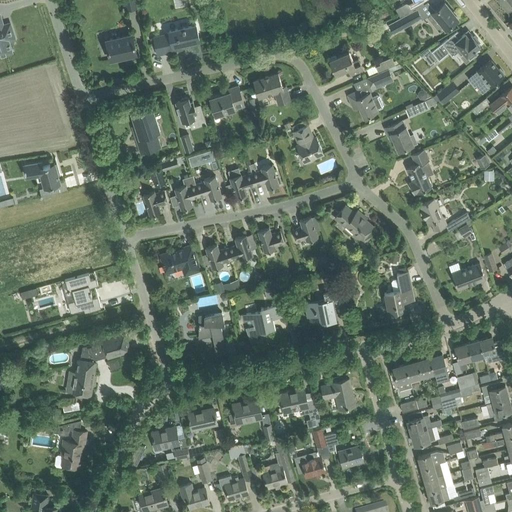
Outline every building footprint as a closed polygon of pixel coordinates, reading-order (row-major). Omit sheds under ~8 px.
[(124,0),(127,10),(138,8),(136,0),(124,0)] [(511,0),(500,0),(508,9),(511,5),(511,0)] [(445,1),(428,16),(434,24),(439,19),(446,28),(458,18),(445,1)] [(411,10),(407,2),(396,8),(400,16),(411,10)] [(417,9),(396,21),(400,29),(421,17),(417,9)] [(0,42),(7,41),(4,29),(5,29),(7,28),(9,27),(10,26),(11,25),(11,23),(11,22),(10,20),(9,18),(8,18),(7,17),(5,17),(4,17),(2,17),(0,17),(0,42)] [(154,37),(156,44),(158,54),(182,48),(181,43),(200,39),(197,25),(169,31),(170,34),(154,37)] [(442,43),(432,51),(439,60),(449,51),(453,56),(453,55),(458,52),(461,55),(464,52),(467,56),(470,59),(478,53),(476,51),(477,50),(476,48),(480,45),(479,42),(480,41),(475,35),(474,36),(471,34),(469,36),(466,32),(459,38),(455,33),(458,31),(457,30),(446,39),(442,43)] [(133,34),(116,38),(107,40),(111,59),(137,53),(133,34)] [(436,58),(429,50),(431,49),(429,46),(419,53),(422,56),(423,55),(430,63),(436,58)] [(349,51),(339,56),(337,56),(336,54),(329,57),(330,60),(336,74),(348,69),(351,75),(363,70),(358,58),(353,61),(349,51)] [(396,65),(392,56),(380,62),(381,64),(376,66),(378,72),(379,72),(396,65)] [(492,59),(468,77),(475,86),(477,84),(483,92),(505,75),(503,73),(504,72),(501,68),(500,68),(492,59)] [(367,77),(370,84),(373,89),(394,80),(390,71),(402,67),(400,63),(396,65),(379,72),(378,72),(367,77)] [(279,104),(281,103),(291,100),(286,85),(283,86),(279,72),(254,80),(259,97),(275,92),(279,104)] [(441,105),(457,92),(449,83),(434,95),(441,105)] [(245,105),(242,95),(239,85),(226,89),(227,92),(210,97),(216,116),(236,110),(235,108),(245,105)] [(369,85),(348,94),(352,105),(358,103),(364,118),(379,111),(378,109),(383,107),(384,105),(380,96),(377,94),(373,96),(371,92),(373,91),(369,85)] [(491,107),(496,112),(507,104),(511,110),(511,109),(511,85),(500,96),(501,98),(491,106),(491,107)] [(433,96),(426,100),(428,106),(438,102),(433,96)] [(182,100),(176,101),(178,106),(177,106),(179,111),(182,121),(195,117),(198,126),(207,124),(201,104),(195,106),(193,100),(191,101),(189,97),(188,98),(187,97),(182,98),(182,100)] [(476,115),(482,110),(491,103),(487,97),(472,109),(476,115)] [(413,105),(405,108),(409,116),(416,113),(413,105)] [(160,131),(155,116),(152,106),(132,112),(138,132),(136,133),(135,131),(135,132),(141,152),(161,146),(156,132),(160,131)] [(501,123),(496,127),(500,132),(505,127),(511,121),(511,115),(501,123)] [(395,123),(386,127),(389,135),(392,134),(399,150),(408,146),(414,144),(418,142),(413,133),(409,134),(406,126),(405,126),(402,120),(395,123)] [(298,145),(301,152),(305,161),(324,153),(317,137),(312,138),(310,133),(311,132),(308,125),(294,131),(299,144),(298,145)] [(495,128),(485,136),(487,139),(489,141),(498,133),(495,128)] [(189,134),(181,136),(186,151),(194,148),(189,134)] [(485,136),(478,142),(480,145),(487,139),(485,136)] [(494,147),(488,152),(491,155),(497,150),(494,147)] [(411,154),(416,164),(407,167),(413,180),(409,182),(414,193),(418,192),(432,186),(422,163),(429,160),(424,148),(411,154)] [(198,153),(189,156),(192,165),(201,163),(198,153)] [(485,154),(476,158),(481,167),(490,163),(485,154)] [(133,157),(128,158),(132,170),(137,169),(133,157)] [(25,169),(25,172),(26,172),(27,176),(41,174),(45,187),(40,188),(42,195),(42,197),(42,198),(52,195),(52,193),(60,191),(58,183),(60,183),(58,173),(60,172),(57,162),(43,166),(42,162),(25,165),(25,169)] [(254,163),(250,164),(252,173),(256,185),(263,183),(266,182),(268,188),(279,184),(276,175),(273,164),(261,168),(262,170),(256,172),(255,169),(256,168),(254,163)] [(161,167),(151,171),(156,186),(166,183),(161,167)] [(484,171),(484,179),(494,180),(494,171),(484,171)] [(242,174),(230,177),(234,188),(237,198),(248,194),(246,188),(249,187),(256,185),(252,173),(243,176),(242,174)] [(177,194),(171,196),(174,206),(180,204),(182,209),(193,205),(191,199),(194,198),(200,196),(196,184),(195,184),(192,175),(184,178),(187,185),(175,188),(177,194)] [(205,181),(196,184),(200,196),(206,194),(206,195),(209,194),(211,199),(222,196),(219,186),(216,175),(205,179),(205,181)] [(155,190),(153,191),(144,194),(150,215),(162,211),(160,205),(163,204),(169,202),(166,193),(165,190),(156,193),(155,190)] [(13,197),(0,200),(0,204),(1,207),(14,203),(13,197)] [(435,197),(429,200),(420,204),(422,208),(421,209),(426,219),(427,218),(429,223),(432,222),(435,229),(448,224),(444,216),(443,217),(435,197)] [(355,234),(365,242),(371,235),(367,232),(373,225),(362,215),(363,214),(358,210),(355,213),(346,205),(335,217),(345,226),(346,224),(356,233),(355,234)] [(467,212),(455,219),(459,225),(471,218),(467,212)] [(318,237),(315,225),(312,216),(300,219),(302,225),(299,226),(293,228),(297,241),(307,238),(307,240),(318,237)] [(468,225),(460,230),(464,237),(472,231),(468,225)] [(285,243),(284,240),(281,230),(275,232),(272,233),(270,227),(258,230),(265,251),(277,247),(276,245),(285,243)] [(234,245),(228,247),(233,260),(242,257),(243,259),(254,255),(251,249),(257,247),(253,233),(247,235),(247,234),(235,238),(237,244),(234,245)] [(511,248),(511,237),(499,246),(504,254),(511,248)] [(217,243),(206,247),(209,257),(213,268),(225,265),(224,263),(233,260),(228,247),(222,249),(222,248),(219,249),(217,243)] [(167,273),(176,270),(184,267),(186,275),(201,270),(193,244),(184,247),(184,249),(170,253),(170,251),(161,254),(167,273)] [(492,252),(484,255),(490,271),(497,268),(492,252)] [(392,253),(390,261),(397,263),(397,261),(399,261),(401,255),(392,253)] [(480,262),(461,269),(452,273),(458,289),(486,278),(480,262)] [(346,267),(341,268),(345,287),(350,286),(346,267)] [(392,281),(393,291),(385,292),(389,313),(405,310),(403,302),(415,299),(409,270),(397,273),(398,278),(393,279),(392,281)] [(90,272),(65,279),(68,290),(68,291),(70,291),(70,290),(73,289),(76,299),(73,300),(70,301),(73,311),(73,312),(84,309),(85,312),(100,308),(100,307),(99,307),(96,296),(92,297),(92,296),(92,295),(91,291),(90,291),(89,287),(98,285),(97,280),(96,278),(94,278),(91,279),(90,272)] [(273,272),(267,274),(269,281),(275,279),(273,272)] [(264,273),(254,275),(256,284),(266,281),(264,273)] [(275,282),(265,285),(268,296),(278,294),(289,292),(287,280),(275,282)] [(223,284),(214,287),(216,293),(225,290),(223,284)] [(36,287),(21,291),(23,298),(38,294),(36,287)] [(345,302),(343,292),(342,288),(324,292),(326,299),(318,301),(318,299),(305,302),(308,317),(309,316),(320,313),(321,323),(336,320),(334,310),(332,305),(345,302)] [(241,314),(244,321),(247,320),(250,327),(248,327),(253,341),(263,339),(262,333),(274,328),(272,318),(285,315),(282,304),(261,308),(262,310),(241,314)] [(200,323),(200,325),(200,335),(213,333),(216,347),(225,345),(221,324),(225,323),(222,312),(204,316),(204,323),(200,323)] [(71,391),(81,392),(91,394),(93,384),(95,384),(96,375),(94,374),(96,361),(95,361),(95,360),(108,356),(108,357),(131,350),(125,333),(103,339),(103,340),(83,346),(81,359),(79,358),(76,381),(73,380),(71,391)] [(480,339),(487,362),(489,361),(499,359),(498,357),(504,355),(505,357),(506,356),(502,339),(494,341),(493,336),(480,339)] [(468,343),(473,359),(475,364),(486,361),(486,362),(487,362),(480,339),(468,343)] [(466,361),(473,359),(468,343),(455,346),(458,356),(462,369),(468,368),(466,361)] [(431,357),(435,373),(442,371),(443,378),(449,376),(443,353),(431,357)] [(435,373),(431,357),(418,360),(423,376),(435,373)] [(406,363),(412,385),(424,382),(423,376),(418,360),(406,363)] [(412,385),(406,363),(394,367),(396,374),(392,375),(394,380),(397,379),(400,390),(412,386),(412,385)] [(489,371),(490,373),(491,379),(497,378),(496,372),(491,373),(490,370),(489,371)] [(457,376),(460,388),(479,383),(476,371),(457,376)] [(482,382),(491,379),(490,373),(480,376),(482,382)] [(322,385),(324,394),(325,397),(337,395),(340,408),(356,405),(350,378),(334,382),(322,385)] [(492,393),(494,401),(509,397),(506,385),(495,388),(494,382),(482,385),(484,395),(492,393)] [(480,389),(479,383),(460,388),(462,393),(472,390),(472,391),(480,389)] [(282,402),(280,402),(281,409),(284,408),(284,411),(299,408),(300,414),(310,412),(311,418),(307,419),(308,426),(322,423),(318,407),(317,408),(309,409),(309,406),(307,398),(306,393),(306,392),(305,388),(304,388),(305,390),(290,393),(290,391),(281,393),(282,402)] [(450,392),(442,394),(443,397),(441,398),(442,401),(452,398),(450,392)] [(431,398),(433,406),(434,405),(434,403),(442,401),(441,398),(443,397),(442,394),(431,398)] [(403,412),(417,408),(417,405),(419,405),(418,402),(417,402),(416,399),(416,396),(412,397),(413,399),(401,403),(403,412)] [(417,405),(417,408),(428,405),(426,396),(416,399),(417,402),(418,402),(419,405),(417,405)] [(434,405),(433,406),(434,408),(442,406),(443,410),(458,406),(455,397),(453,398),(452,398),(442,401),(434,403),(434,405)] [(511,409),(511,408),(509,397),(494,401),(494,402),(486,404),(490,416),(511,409)] [(233,403),(235,412),(229,413),(232,426),(263,419),(259,398),(248,400),(248,402),(234,405),(234,403),(233,403)] [(189,413),(191,423),(192,429),(218,423),(216,417),(214,407),(202,410),(202,411),(190,414),(189,413)] [(410,419),(408,419),(412,432),(433,426),(442,424),(441,419),(431,421),(429,414),(423,415),(421,410),(408,414),(410,419)] [(479,416),(468,419),(470,427),(480,424),(479,416)] [(459,420),(456,420),(459,428),(463,427),(464,428),(465,428),(463,420),(462,420),(462,418),(458,419),(459,420)] [(486,436),(487,441),(511,434),(511,422),(503,425),(505,430),(486,436)] [(271,424),(263,425),(266,438),(263,439),(274,437),(271,424)] [(156,449),(165,447),(180,443),(176,426),(166,428),(166,429),(154,432),(153,431),(152,431),(156,449)] [(436,439),(433,426),(412,432),(415,444),(425,442),(436,439)] [(221,443),(227,441),(224,427),(217,428),(221,443)] [(319,445),(326,443),(322,428),(314,430),(319,445)] [(465,431),(469,446),(473,445),(471,437),(481,434),(479,428),(465,431)] [(55,463),(57,466),(62,466),(63,463),(80,466),(84,444),(85,444),(87,431),(80,430),(75,429),(73,440),(66,439),(64,455),(59,454),(56,455),(55,463)] [(325,433),(328,444),(330,451),(336,449),(335,442),(340,441),(336,429),(325,433)] [(440,444),(453,440),(451,433),(438,437),(440,444)] [(511,434),(487,441),(489,447),(508,442),(509,448),(511,446),(511,434)] [(256,468),(252,469),(255,480),(259,479),(260,481),(266,479),(268,487),(287,482),(285,472),(284,470),(292,467),(288,453),(288,451),(289,451),(286,442),(286,441),(284,436),(275,438),(276,443),(278,451),(276,452),(279,461),(270,464),(256,468)] [(293,439),(286,441),(286,442),(289,451),(296,449),(293,439)] [(448,445),(450,453),(456,451),(458,457),(465,455),(461,441),(448,445)] [(247,446),(249,453),(256,451),(254,443),(247,446)] [(232,456),(239,454),(246,480),(254,477),(244,444),(230,448),(232,456)] [(360,445),(350,447),(339,451),(343,466),(364,460),(360,445)] [(177,458),(190,455),(188,446),(175,449),(177,458)] [(476,448),(467,451),(469,458),(474,457),(478,456),(476,448)] [(133,467),(136,466),(143,452),(136,449),(133,455),(129,464),(130,465),(133,467)] [(418,456),(422,467),(440,462),(437,451),(431,452),(418,456)] [(321,455),(316,457),(314,452),(296,457),(300,471),(305,470),(307,476),(326,471),(321,455)] [(197,459),(198,464),(197,464),(203,482),(213,479),(207,461),(206,461),(205,456),(197,459)] [(483,460),(485,466),(488,466),(498,463),(497,457),(483,460)] [(511,459),(506,461),(499,462),(501,468),(508,467),(509,473),(511,471),(511,459)] [(461,462),(463,468),(471,466),(469,460),(461,462)] [(163,478),(171,476),(167,462),(159,464),(163,478)] [(422,467),(425,479),(443,473),(440,462),(422,467)] [(471,466),(463,468),(462,469),(465,479),(474,477),(472,470),(471,470),(470,467),(471,466)] [(490,474),(488,466),(485,466),(485,467),(476,469),(480,485),(492,482),(490,474)] [(425,479),(428,490),(447,485),(443,473),(425,479)] [(249,493),(246,483),(244,477),(239,479),(238,475),(232,477),(231,474),(219,478),(222,488),(226,487),(230,499),(249,493)] [(180,486),(181,490),(184,500),(188,499),(191,508),(210,502),(205,485),(194,488),(192,482),(180,486)] [(447,486),(447,485),(428,490),(431,503),(444,499),(450,498),(446,486),(447,486)] [(481,488),(485,505),(490,503),(488,494),(495,493),(493,485),(481,488)] [(163,487),(149,491),(139,494),(144,511),(168,504),(163,487)] [(474,487),(457,492),(459,498),(476,493),(474,487)] [(38,511),(56,511),(57,507),(44,505),(45,494),(34,493),(32,507),(39,508),(38,511)] [(479,496),(466,500),(469,511),(480,511),(483,511),(482,508),(482,507),(480,500),(479,496)]
